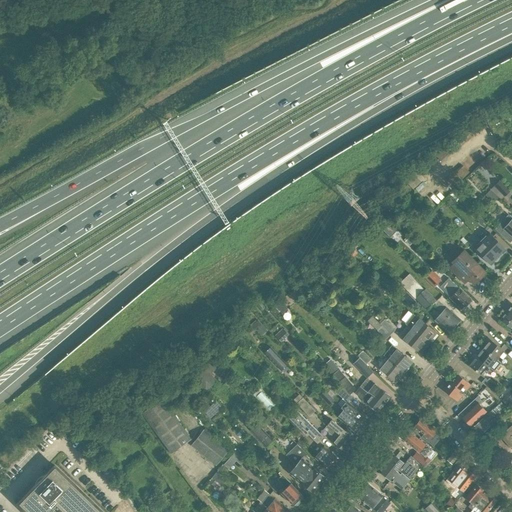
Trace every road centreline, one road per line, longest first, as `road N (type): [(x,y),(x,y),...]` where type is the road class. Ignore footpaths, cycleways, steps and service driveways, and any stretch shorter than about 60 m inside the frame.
road 1 (motorway): [(0,388),(220,209),(511,32)]
road 2 (motorway): [(0,325),(322,122),(511,22)]
road 3 (motorway): [(474,0),(320,82),(0,281)]
road 4 (motorway): [(437,0),(0,223)]
road 5 (tertiary): [(323,511),(418,394)]
road 6 (tertiary): [(418,394),(511,280)]
road 7 (residential): [(511,496),(418,394)]
